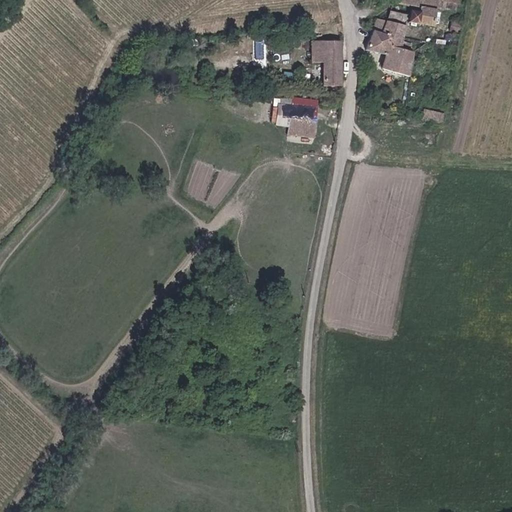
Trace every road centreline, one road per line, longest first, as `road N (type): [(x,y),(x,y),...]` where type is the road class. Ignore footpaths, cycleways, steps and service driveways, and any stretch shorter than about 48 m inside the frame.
road 1 (unknown): [(57,192),(126,109),(166,103),(254,124),(267,134),(258,170),(98,379),(73,390),(24,376),(0,338)]
road 2 (unclassified): [(313,511),(310,355),(355,66),(345,0)]
